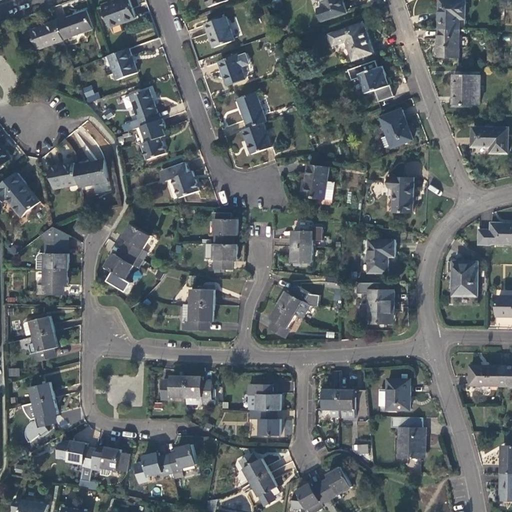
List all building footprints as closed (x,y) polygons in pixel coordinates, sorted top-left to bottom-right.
[(136,17),(130,0),(116,0),(114,1),(113,0),(111,0),(102,3),(110,26),(136,17)] [(347,12),(343,0),(323,0),(326,6),(319,8),(323,20),(347,12)] [(440,0),(440,28),(456,28),(456,17),(461,17),(465,17),(465,0),(440,0)] [(87,9),(58,19),(64,37),(93,27),(87,9)] [(226,16),(206,23),(215,45),(234,38),(233,35),(228,21),(226,16)] [(39,47),(64,38),(64,37),(58,19),(32,28),(39,47)] [(240,32),(235,19),(228,21),(233,35),(240,32)] [(365,21),(330,33),(334,45),(347,40),(354,59),(375,52),(365,21)] [(460,55),(460,28),(456,28),(440,28),(440,55),(460,55)] [(138,71),(130,47),(112,53),(109,54),(118,78),(138,71)] [(237,54),(219,60),(228,83),(246,77),(237,54)] [(384,65),(360,73),(367,92),(375,89),(379,101),(394,96),(384,65)] [(480,74),(454,74),(454,103),(480,104),(480,74)] [(93,84),(82,88),(87,102),(98,98),(93,84)] [(130,94),(141,125),(158,118),(156,112),(157,111),(149,87),(130,94)] [(238,97),(249,126),(264,121),(268,119),(257,90),(238,97)] [(403,108),(382,116),(393,145),(414,138),(403,108)] [(166,127),(163,117),(158,118),(141,125),(147,140),(141,142),(148,158),(167,151),(161,135),(166,134),(163,128),(166,127)] [(272,145),(264,121),(249,126),(244,128),(253,152),(272,145)] [(509,127),(473,126),(473,144),(492,145),(492,151),(508,151),(509,127)] [(0,141),(0,165),(12,156),(0,141)] [(105,159),(76,164),(79,182),(80,186),(109,180),(105,159)] [(186,160),(162,169),(166,179),(173,176),(180,196),(200,188),(193,169),(189,170),(186,160)] [(55,187),(79,182),(76,164),(75,161),(51,166),(55,187)] [(329,163),(308,161),(305,193),(325,195),(327,177),(329,163)] [(17,171),(0,184),(0,195),(2,199),(6,196),(22,214),(40,199),(17,171)] [(414,176),(389,175),(388,186),(393,186),(393,209),(414,209),(414,176)] [(334,178),(327,177),(325,195),(332,196),(334,178)] [(218,217),(217,243),(233,244),(233,234),(240,235),(240,225),(240,218),(234,218),(221,217),(218,217)] [(131,240),(126,248),(140,257),(153,234),(133,223),(125,237),(131,240)] [(511,223),(492,223),(492,228),(480,228),(479,244),(492,244),(492,242),(511,242),(511,223)] [(63,252),(64,230),(56,225),(42,234),(47,243),(47,268),(70,269),(70,252),(63,252)] [(295,237),(295,245),(315,246),(315,230),(295,229),(295,237)] [(396,239),(370,239),(369,272),(389,272),(389,256),(395,256),(396,239)] [(239,252),(240,244),(233,244),(217,243),(216,268),(232,269),(232,259),(239,259),(239,252)] [(314,262),(315,246),(295,245),(295,253),(294,261),(314,262)] [(128,279),(140,257),(126,248),(122,257),(116,254),(108,267),(128,279)] [(479,295),(479,261),(455,261),(455,295),(479,295)] [(70,285),(70,269),(47,268),(47,285),(39,285),(38,294),(62,294),(62,285),(70,285)] [(327,286),(343,286),(342,282),(342,277),(327,275),(327,286)] [(284,297),(280,303),(297,313),(304,317),(311,304),(320,304),(320,294),(312,294),(298,286),(295,291),(292,290),(291,291),(288,289),(284,297)] [(194,288),(193,304),(216,304),(216,296),(216,289),(208,289),(194,288)] [(395,290),(371,290),(370,322),(391,322),(391,308),(395,308),(395,290)] [(511,295),(498,295),(498,315),(511,314),(511,295)] [(289,327),(297,313),(280,303),(275,311),(271,317),(277,321),(272,329),(286,337),(291,328),(289,327)] [(215,313),(216,304),(193,304),(192,321),(184,320),(184,329),(208,330),(209,321),(215,321),(215,313)] [(33,320),(37,335),(56,331),(52,315),(33,320)] [(59,346),(56,331),(37,335),(40,350),(38,351),(40,360),(55,357),(53,347),(59,346)] [(470,382),(501,383),(501,364),(471,364),(470,382)] [(511,364),(501,364),(501,383),(501,384),(511,384),(511,364)] [(19,369),(9,368),(9,376),(19,376),(19,369)] [(172,395),(188,395),(189,375),(172,375),(172,382),(163,381),(163,398),(172,398),(172,395)] [(205,376),(189,375),(188,395),(188,402),(216,403),(216,398),(213,398),(214,382),(205,382),(205,376)] [(411,378),(389,378),(388,407),(411,407),(411,378)] [(32,385),(35,401),(55,397),(52,381),(32,385)] [(260,391),(259,408),(275,408),(282,408),(283,392),(275,392),(275,383),(254,382),(254,391),(260,391)] [(333,407),(341,407),(341,388),(325,387),(324,407),(333,407)] [(358,388),(341,388),(341,407),(343,408),(357,408),(358,388)] [(59,413),(55,397),(35,401),(39,416),(36,417),(36,418),(29,419),(31,427),(38,426),(38,427),(53,423),(51,414),(59,413)] [(33,418),(36,417),(39,416),(35,401),(24,404),(25,407),(26,410),(28,413),(30,415),(33,418)] [(275,417),(275,408),(259,408),(259,417),(262,417),(261,433),(282,433),(282,417),(275,417)] [(357,408),(343,408),(343,416),(356,417),(357,408)] [(246,425),(247,411),(223,410),(222,423),(246,425)] [(426,426),(399,425),(398,456),(422,457),(422,435),(426,435),(426,426)] [(84,465),(94,467),(95,459),(97,451),(87,449),(88,443),(73,440),(67,439),(61,443),(58,457),(69,459),(84,462),(84,465)] [(367,442),(354,442),(353,448),(362,457),(367,457),(367,442)] [(180,453),(171,455),(175,471),(176,471),(183,469),(184,469),(184,466),(199,462),(194,443),(179,447),(180,453)] [(501,462),(500,471),(511,471),(511,443),(504,444),(504,462),(501,462)] [(106,453),(97,451),(95,459),(94,467),(103,468),(103,466),(120,469),(120,466),(126,468),(129,452),(123,451),(123,449),(107,446),(106,453)] [(165,473),(175,471),(171,455),(162,457),(161,451),(145,455),(149,474),(165,470),(165,473)] [(238,459),(252,481),(269,471),(261,457),(254,461),(249,453),(238,459)] [(331,478),(323,482),(331,496),(353,484),(342,464),(328,472),(331,478)] [(281,490),(269,471),(252,481),(266,504),(276,498),(273,494),(281,490)] [(511,471),(500,471),(500,498),(511,498),(511,471)] [(323,501),(331,496),(323,482),(315,486),(312,481),(298,488),(308,506),(322,498),(323,501)] [(293,506),(308,506),(298,488),(296,489),(293,506)] [(47,511),(49,504),(16,498),(13,511),(47,511)] [(333,511),(338,509),(333,499),(328,501),(333,511)]
